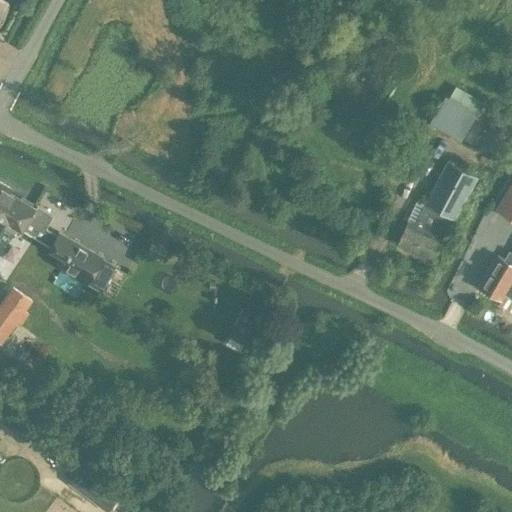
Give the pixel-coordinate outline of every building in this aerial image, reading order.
[(461,140),(476,115),(445,96),(429,122),(461,140)] [(499,153),(511,126),(494,117),(481,144),(499,153)] [(456,218),(478,176),(449,160),(426,203),(416,224),(409,221),(398,245),(434,262),(454,218),(456,218)] [(0,213),(16,223),(66,253),(60,264),(102,289),(118,263),(59,228),(57,231),(46,225),(53,213),(35,202),(34,204),(7,188),(10,184),(0,177),(0,213)] [(511,205),(511,183),(503,199),(511,205)] [(0,249),(16,223),(0,213),(0,249)] [(507,260),(499,255),(480,286),(503,299),(506,294),(511,297),(511,252),(507,260)] [(12,287),(0,303),(0,343),(30,300),(12,287)] [(243,308),(224,342),(242,352),(261,318),(243,308)] [(3,341),(34,366),(51,346),(19,321),(3,341)] [(56,369),(45,386),(53,391),(65,375),(56,369)] [(69,480),(108,509),(116,499),(77,470),(69,480)]
